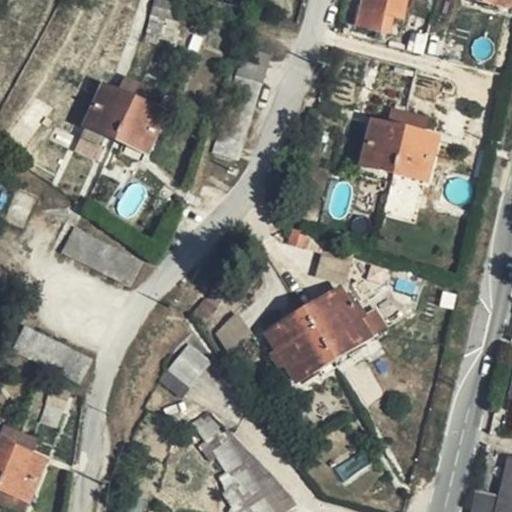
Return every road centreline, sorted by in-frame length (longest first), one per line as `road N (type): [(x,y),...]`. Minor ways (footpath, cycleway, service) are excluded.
road 1 (residential): [(322,0),(262,166),(128,325),(103,381),(80,511)]
road 2 (tertiary): [(443,511),(511,228)]
